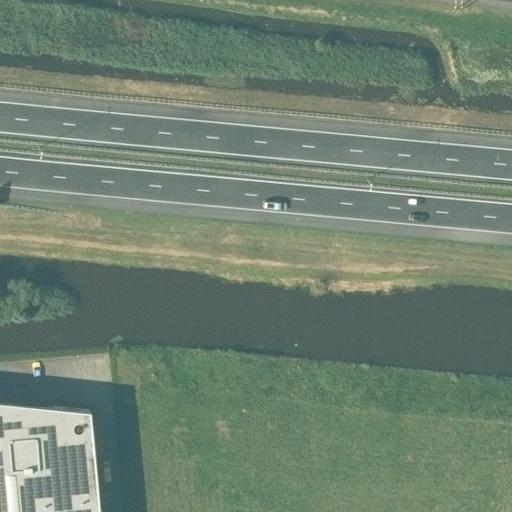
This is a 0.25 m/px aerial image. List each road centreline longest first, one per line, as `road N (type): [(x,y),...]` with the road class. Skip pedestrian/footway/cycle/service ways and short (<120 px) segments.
road 1 (motorway): [(0,170),(511,219)]
road 2 (motorway): [(511,165),(0,117)]
